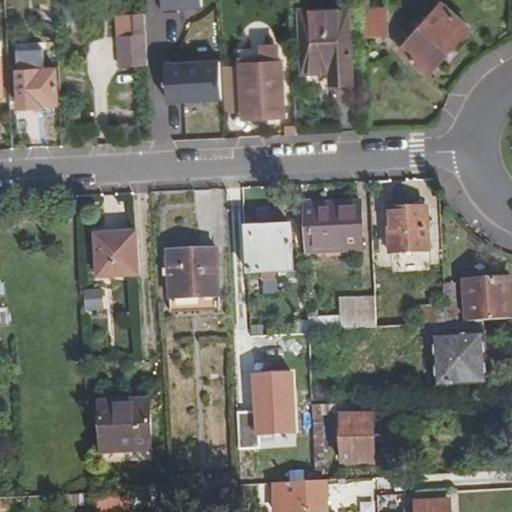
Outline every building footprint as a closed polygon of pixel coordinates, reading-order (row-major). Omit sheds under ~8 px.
[(402,49),(428,74),(472,29),(446,3),(402,49)] [(389,5),(369,6),(370,35),(390,34),(389,5)] [(343,7),(297,9),(300,66),(323,66),(324,81),(346,80),(343,7)] [(115,65),(144,64),(142,22),(142,14),(130,14),(130,35),(114,36),(115,65)] [(163,59),(163,52),(162,32),(160,32),(159,22),(142,22),(144,64),(144,66),(159,65),(160,76),(158,77),(159,109),(197,108),(196,75),(184,75),(183,59),(163,59)] [(21,108),(66,107),(65,50),(19,51),(21,108)] [(276,117),(276,112),(282,113),(280,61),(238,63),(240,114),(268,113),(268,117),(276,117)] [(357,200),(300,202),(303,253),(359,252),(357,200)] [(387,250),(425,249),(423,207),(385,209),(387,250)] [(246,270),(286,268),(284,224),(244,225),(246,270)] [(96,232),(97,273),(136,271),(134,231),(96,232)] [(167,277),(168,299),(216,297),(214,250),(166,253),(167,269),(162,269),(162,277),(167,277)] [(466,320),(481,319),(510,318),(508,278),(465,280),(466,320)] [(104,286),(85,290),(89,312),(108,308),(104,286)] [(341,314),(341,327),(374,326),(373,299),(340,301),(341,314)] [(443,321),(443,305),(416,306),(417,323),(432,322),(443,321)] [(305,315),(306,329),(341,327),(341,314),(305,315)] [(443,321),(432,322),(434,386),(483,384),(481,319),(466,320),(443,321)] [(98,402),(100,452),(149,449),(147,400),(98,402)] [(270,421),(303,420),(308,420),(308,400),(269,402),(270,421)] [(310,403),(310,416),(328,415),(328,409),(365,408),(365,400),(310,403)] [(256,402),(256,421),(266,422),(266,402),(256,402)] [(374,461),(373,415),(351,415),(352,461),(374,461)] [(303,420),(270,421),(270,432),(303,431),(303,420)] [(150,460),(149,449),(100,452),(100,462),(150,460)] [(314,479),(273,481),(274,509),(283,511),(291,511),(325,511),(325,479),(314,479)] [(447,511),(446,501),(415,502),(414,510),(402,510),(401,511),(447,511)]
